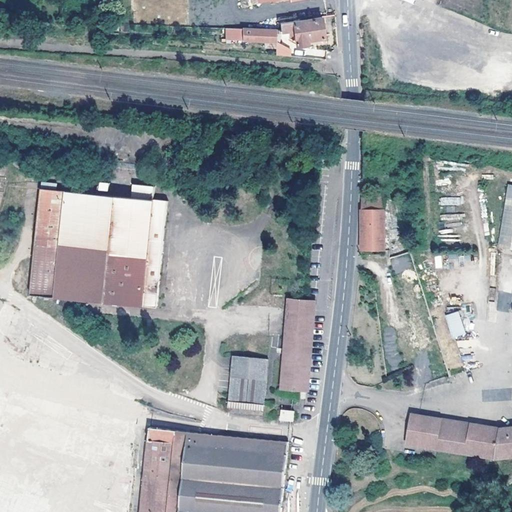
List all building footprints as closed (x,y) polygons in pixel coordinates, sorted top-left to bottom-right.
[(279,23),(280,29),(292,27),(295,45),(306,44),(306,39),(323,36),(320,17),(279,23)] [(226,28),(225,40),(241,41),(242,29),(226,28)] [(242,28),(242,29),(241,41),(274,41),(274,34),(274,29),(242,28)] [(274,41),(274,55),(287,56),(288,49),(274,41)] [(299,159),(294,159),(293,172),(307,174),(309,156),(300,155),(299,159)] [(38,188),(27,294),(50,296),(50,300),(65,311),(74,312),(75,300),(154,308),(166,201),(152,199),(153,187),(131,185),(130,197),(38,188)] [(497,246),(511,248),(511,186),(506,185),(497,246)] [(383,199),(361,198),(361,224),(361,251),(383,251),(383,244),(388,244),(388,238),(383,238),(383,199)] [(409,252),(408,248),(387,255),(388,258),(409,252)] [(427,384),(449,377),(409,252),(388,258),(427,384)] [(280,388),(292,389),(304,390),(309,336),(311,301),(301,300),(287,299),(281,367),(280,388)] [(452,338),(466,334),(459,311),(445,315),(452,338)] [(261,414),(266,359),(232,355),(226,410),(261,414)] [(279,420),(289,420),(292,420),(292,411),(290,411),(280,410),(279,420)] [(511,425),(501,427),(410,413),(405,444),(493,458),(511,455),(511,425)] [(140,511),(280,511),(287,441),(250,438),(147,428),(140,509),(140,511)]
